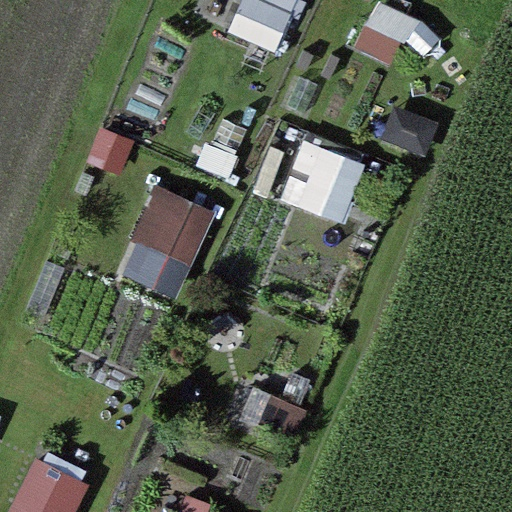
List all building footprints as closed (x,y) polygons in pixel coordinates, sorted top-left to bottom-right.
[(245,0),(239,35),(292,45),(300,0),(245,0)] [(396,0),(378,0),(354,40),(391,63),(420,14),(396,0)] [(283,196),(347,220),(370,157),(306,133),(283,196)] [(155,181),(131,273),(190,288),(214,196),(155,181)] [(65,511),(78,486),(33,464),(12,507),(22,511),(65,511)]
